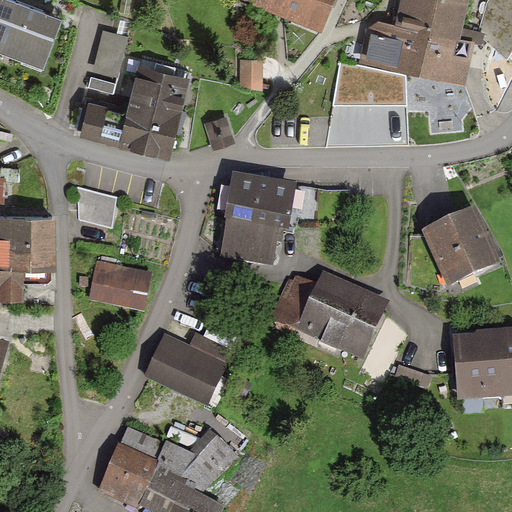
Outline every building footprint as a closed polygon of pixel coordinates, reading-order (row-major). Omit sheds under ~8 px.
[(17,4),(5,0),(0,0),(0,51),(17,4)] [(298,0),(265,0),(263,6),(291,18),(298,0)] [(330,0),(298,0),(291,18),(319,29),(330,0)] [(467,0),(406,0),(400,28),(429,34),(458,40),(467,0)] [(60,20),(17,4),(0,51),(43,67),(60,20)] [(421,73),(429,34),(400,28),(380,23),(371,62),(421,73)] [(105,32),(97,69),(121,74),(129,38),(105,32)] [(429,34),(421,73),(462,82),(470,43),(458,40),(429,34)] [(183,85),(141,75),(131,116),(93,107),(86,134),(166,154),(183,85)] [(226,119),(207,124),(214,146),(232,141),(226,119)] [(0,203),(9,204),(10,170),(0,169),(0,203)] [(230,219),(279,226),(288,228),(293,193),(236,184),(230,219)] [(81,193),(78,224),(116,228),(119,197),(81,193)] [(0,218),(0,250),(47,252),(48,219),(0,218)] [(279,226),(230,219),(224,258),(273,266),(279,226)] [(468,222),(428,241),(450,287),(490,268),(468,222)] [(47,280),(47,252),(0,250),(0,264),(3,265),(2,298),(20,299),(21,280),(47,280)] [(147,280),(100,269),(94,298),(141,308),(147,280)] [(293,283),(276,323),(359,358),(380,308),(316,281),(312,291),(293,283)] [(0,369),(10,337),(0,333),(0,369)] [(511,341),(498,343),(502,398),(511,397),(511,341)] [(498,343),(459,345),(463,401),(502,398),(498,343)] [(220,371),(166,345),(149,380),(202,407),(220,371)] [(155,467),(121,452),(105,491),(139,505),(155,467)] [(152,511),(217,511),(162,483),(148,509),(152,511)]
